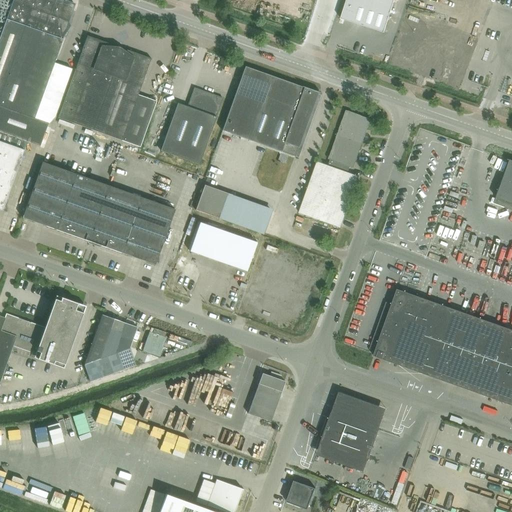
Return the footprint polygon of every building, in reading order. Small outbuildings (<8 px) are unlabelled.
[(0,136),(25,145),(26,141),(40,146),(48,123),(34,119),(69,21),(75,5),(60,0),(12,0),(12,2),(0,35),(0,136)] [(346,0),(340,19),(384,33),(394,0),(346,0)] [(151,60),(135,54),(87,37),(58,118),(121,140),(139,147),(156,101),(137,95),(151,60)] [(244,66),(220,130),(222,130),(283,153),(294,157),(297,158),(320,95),(321,94),(317,93),(244,66)] [(223,98),(194,88),(187,107),(178,104),(160,151),(198,165),(223,98)] [(299,213),(340,228),(359,177),(348,173),(350,167),(353,168),(370,119),(346,111),(328,160),(330,160),(328,166),(317,162),(299,213)] [(25,145),(0,136),(0,209),(2,211),(7,196),(24,150),(23,150),(25,145)] [(511,160),(509,159),(509,160),(496,198),(511,203),(511,160)] [(155,265),(175,209),(43,162),(23,218),(155,265)] [(195,210),(218,218),(227,195),(203,187),(195,210)] [(199,222),(189,251),(208,258),(218,229),(199,222)] [(218,229),(208,258),(227,265),(237,236),(218,229)] [(237,236),(227,265),(246,271),(256,242),(237,236)] [(265,245),(255,274),(274,280),(284,252),(265,245)] [(293,287),(303,258),(284,252),(274,280),(293,287)] [(312,294),(322,265),(303,258),(293,287),(312,294)] [(424,374),(511,404),(511,330),(419,298),(419,297),(397,289),(373,356),(386,360),(392,362),(392,363),(424,374)] [(0,381),(13,346),(35,354),(33,358),(63,368),(85,306),(56,296),(44,327),(6,314),(4,318),(0,316),(0,381)] [(136,327),(102,315),(84,365),(90,381),(135,364),(129,348),(136,327)] [(285,381),(262,373),(247,413),(270,421),(285,381)] [(132,438),(146,442),(151,420),(103,408),(98,430),(107,432),(107,431),(123,436),(122,440),(132,442),(132,438)] [(368,461),(379,430),(379,429),(331,412),(320,444),(368,461)] [(31,443),(42,441),(39,426),(28,429),(31,443)] [(103,482),(109,465),(99,461),(93,478),(103,482)] [(207,505),(216,508),(215,511),(165,494),(158,511),(223,511),(224,511),(225,511),(233,511),(242,490),(242,489),(216,479),(216,480),(207,505)] [(195,502),(206,506),(214,483),(203,479),(195,502)] [(308,510),(316,489),(294,481),(286,502),(308,510)] [(399,483),(391,503),(397,505),(404,485),(399,483)]
